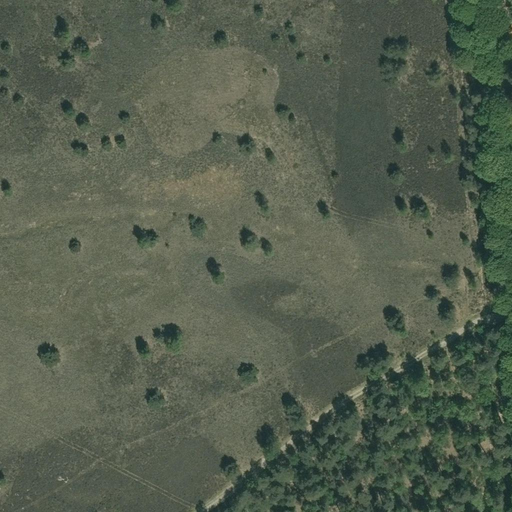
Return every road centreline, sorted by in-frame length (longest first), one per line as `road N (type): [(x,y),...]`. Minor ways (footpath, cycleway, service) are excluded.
road 1 (track): [(200,511),(336,408),(475,322),(511,308)]
road 2 (unclassified): [(511,269),(484,0)]
